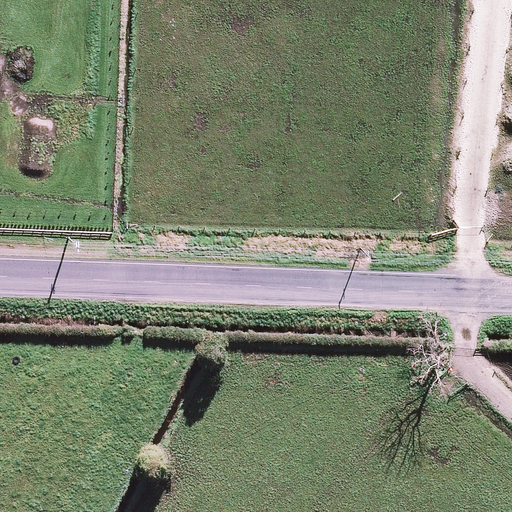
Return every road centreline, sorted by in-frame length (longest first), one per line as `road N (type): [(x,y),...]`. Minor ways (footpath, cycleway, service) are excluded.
road 1 (unclassified): [(0,274),(511,294)]
road 2 (track): [(473,0),(467,332),(483,380),(511,405)]
